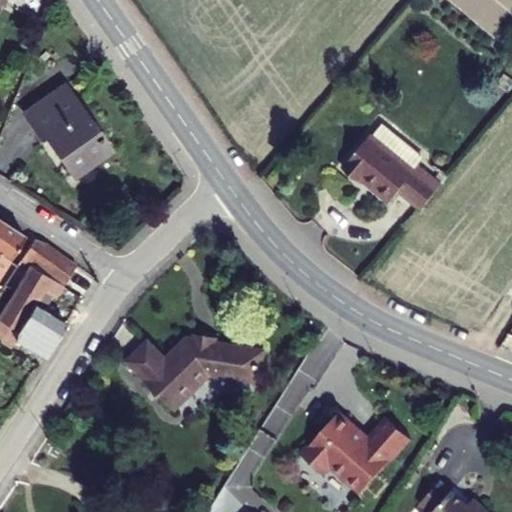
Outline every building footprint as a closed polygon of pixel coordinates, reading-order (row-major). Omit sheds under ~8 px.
[(48,128),(77,168),(116,141),(72,78),(29,109),(44,130),(48,128)] [(407,193),(422,204),(441,181),(421,164),(415,170),(373,136),(343,169),(360,185),(366,179),(396,205),(407,193)] [(0,260),(6,265),(26,233),(0,215),(0,260)] [(0,301),(0,337),(43,366),(66,328),(30,303),(38,291),(50,300),(74,265),(39,241),(0,301)] [(156,334),(136,355),(188,403),(222,367),(250,372),(256,371),(260,369),(263,364),(265,359),(264,353),(262,347),(255,341),(195,329),(175,351),(156,334)] [(352,417),(314,460),(337,480),(344,471),(375,497),(422,443),(400,423),(380,447),(372,439),(374,437),(352,417)] [(482,511),(452,484),(430,509),(433,511),(501,511),(499,509),(496,511),(482,511)]
